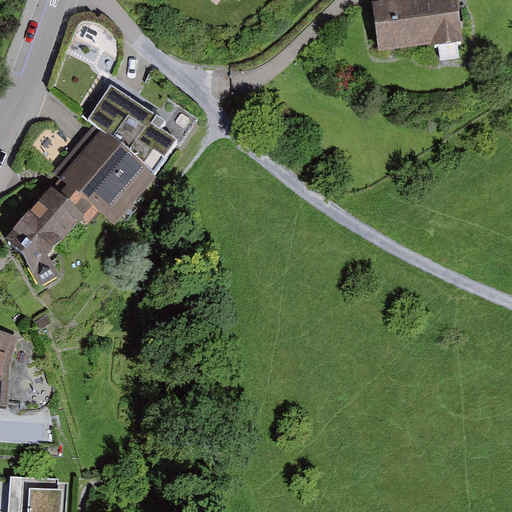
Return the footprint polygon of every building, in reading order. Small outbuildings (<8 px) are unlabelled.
[(432,48),(457,44),(451,0),(413,0),(413,3),(371,6),(375,48),(431,43),(432,48)] [(89,129),(147,179),(175,144),(157,131),(162,124),(108,88),(83,122),(89,129)] [(74,165),(65,157),(51,175),(57,180),(94,211),(110,225),(147,179),(89,129),(74,147),(82,154),(74,165)] [(57,180),(5,243),(25,258),(25,271),(36,286),(51,275),(43,259),(74,221),(82,226),(94,211),(57,180)] [(11,339),(0,336),(0,364),(6,365),(11,339)] [(55,480),(7,474),(6,506),(5,511),(59,511),(61,489),(55,489),(55,480)]
